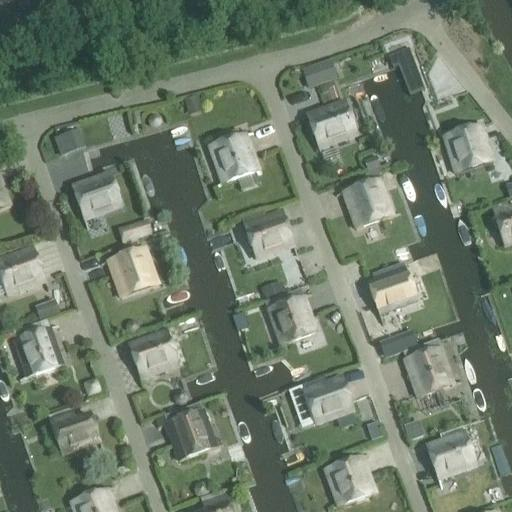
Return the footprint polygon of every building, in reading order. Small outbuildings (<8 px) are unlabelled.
[(330,62),(301,73),(308,91),(337,81),(330,62)] [(319,154),(356,140),(343,104),(306,117),(319,154)] [(493,166),(481,128),(444,140),(455,177),(493,166)] [(53,140),(60,159),(85,150),(78,131),(53,140)] [(260,187),(256,175),(258,175),(245,137),(208,150),(221,187),(237,182),(241,194),(260,187)] [(366,176),(380,172),(375,159),(361,163),(366,176)] [(363,188),(342,195),(356,232),(392,219),(379,182),(383,181),(380,173),(360,180),(363,188)] [(110,178),(72,191),(83,222),(121,208),(110,178)] [(0,181),(0,212),(10,209),(0,181)] [(511,211),(494,217),(503,248),(511,245),(511,211)] [(284,224),(269,229),(264,214),(241,223),(255,261),(293,247),(284,224)] [(119,235),(123,248),(152,238),(148,225),(119,235)] [(236,266),(249,265),(246,242),(233,243),(236,266)] [(0,278),(8,301),(45,287),(32,251),(0,262),(0,278)] [(144,252),(108,265),(121,302),(157,289),(144,252)] [(334,263),(338,281),(356,277),(352,260),(334,263)] [(380,320),(417,307),(404,271),(367,284),(380,320)] [(264,304),(279,348),(316,335),(300,291),(264,304)] [(54,302),(34,309),(39,322),(59,315),(54,302)] [(131,319),(147,313),(144,303),(128,309),(131,319)] [(50,319),(58,345),(79,339),(72,312),(50,319)] [(12,335),(15,344),(13,344),(26,382),(63,369),(50,332),(47,322),(12,335)] [(128,350),(131,357),(139,381),(177,367),(164,329),(141,338),(143,345),(128,350)] [(440,351),(404,364),(417,401),(453,388),(440,351)] [(344,388),(329,394),(324,380),(301,388),(314,425),(353,411),(344,388)] [(162,419),(179,465),(215,451),(198,405),(162,419)] [(91,420),(76,426),(70,411),(47,420),(61,458),(99,444),(91,420)] [(437,482),(475,468),(465,438),(442,446),(444,453),(429,458),(437,482)] [(362,460),(325,473),(338,510),(375,498),(362,460)] [(113,511),(107,493),(70,506),(72,511),(113,511)] [(229,511),(226,503),(225,501),(223,494),(200,502),(202,509),(203,511),(229,511)]
